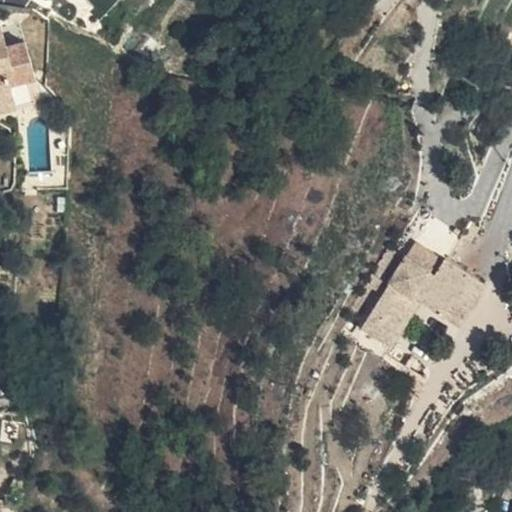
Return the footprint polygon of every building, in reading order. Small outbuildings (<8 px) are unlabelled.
[(38,36),(34,17),(14,21),(19,41),(38,36)] [(48,72),(38,36),(19,41),(14,21),(0,24),(0,94),(3,107),(46,97),(40,74),(48,72)] [(421,299),(448,257),(446,255),(460,233),(429,214),(361,327),(385,341),(413,295),(421,299)] [(483,279),(448,257),(421,299),(458,321),(483,279)] [(385,341),(393,345),(421,299),(413,295),(385,341)] [(0,477),(1,478),(13,430),(1,426),(6,405),(0,402),(0,477)] [(494,464),(485,476),(493,482),(502,470),(494,464)] [(11,506),(23,508),(25,496),(13,494),(11,506)]
